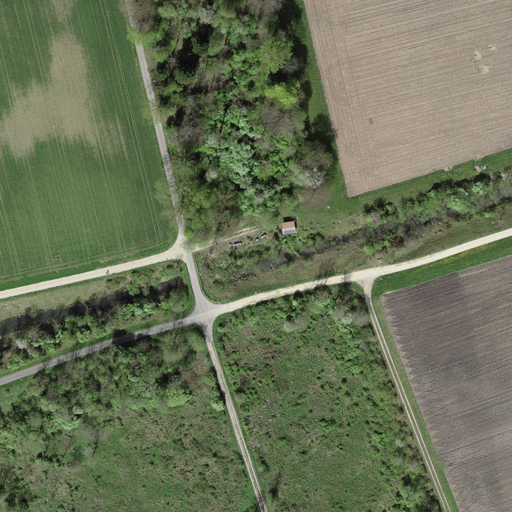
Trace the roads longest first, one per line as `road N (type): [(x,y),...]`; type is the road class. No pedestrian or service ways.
road 1 (track): [(129,0),(186,252)]
road 2 (track): [(447,511),(362,276)]
road 3 (track): [(201,318),(0,384)]
road 4 (track): [(201,318),(264,511)]
road 5 (track): [(0,296),(186,252)]
road 6 (track): [(362,276),(205,316)]
road 7 (track): [(511,234),(362,276)]
